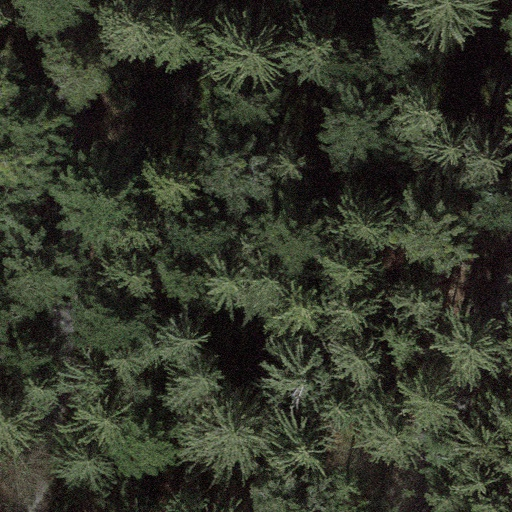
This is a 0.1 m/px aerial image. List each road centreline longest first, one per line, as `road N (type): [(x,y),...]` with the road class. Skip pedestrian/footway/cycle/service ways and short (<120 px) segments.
road 1 (unclassified): [(27,511),(53,374),(75,0)]
road 2 (track): [(398,511),(457,367),(511,269)]
